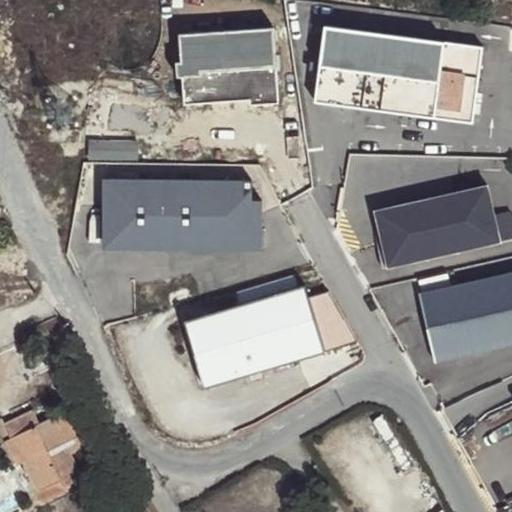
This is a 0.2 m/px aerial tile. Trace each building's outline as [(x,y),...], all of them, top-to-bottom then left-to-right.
[(478,52),(321,34),(312,107),(469,129),(478,52)] [(271,36),(174,44),(180,112),(276,105),(271,36)] [(248,182),(96,185),(100,255),(258,256),(258,201),(249,203),(248,182)] [(491,192),(373,215),(385,276),(503,253),(491,192)] [(511,278),(418,301),(434,369),(511,350),(511,278)] [(302,293),(182,328),(202,396),(322,361),(302,293)] [(90,443),(73,409),(40,425),(32,410),(6,423),(12,438),(7,440),(18,463),(23,460),(37,490),(61,479),(64,485),(82,476),(71,452),(90,443)] [(7,440),(12,438),(6,423),(4,420),(0,421),(0,431),(4,439),(5,441),(7,440)] [(61,479),(37,490),(43,501),(66,490),(64,485),(61,479)]
